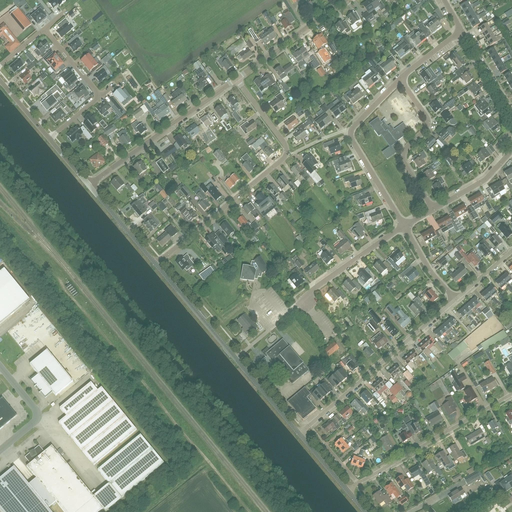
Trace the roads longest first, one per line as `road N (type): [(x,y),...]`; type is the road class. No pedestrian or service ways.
road 1 (unclassified): [(155,264),(285,155),(236,78)]
road 2 (track): [(206,459),(61,280)]
road 3 (residential): [(236,359),(314,287),(402,225)]
road 4 (residential): [(47,137),(100,94),(43,30),(0,66)]
road 5 (residential): [(299,434),(458,298)]
road 6 (tertiary): [(89,185),(236,78)]
road 7 (residential): [(402,225),(350,135),(399,80)]
road 8 (residential): [(358,483),(511,394)]
road 9 (residential): [(431,208),(403,159),(427,123),(399,80)]
road 10 (tertiary): [(236,78),(346,0)]
road 11 (tertiary): [(236,359),(155,264)]
